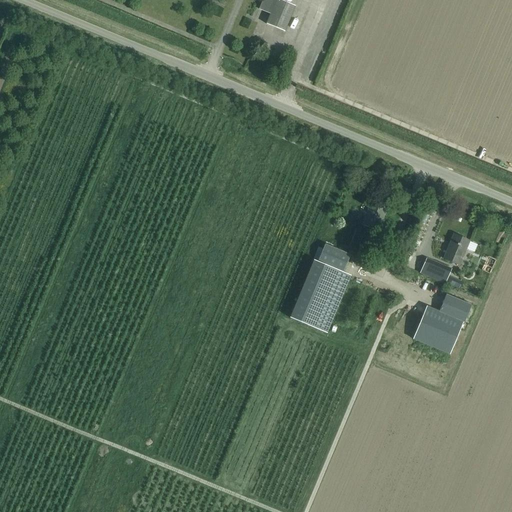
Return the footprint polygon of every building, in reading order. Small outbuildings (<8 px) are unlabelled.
[(283,31),(294,6),(279,0),(275,0),(275,3),(268,0),(261,0),(258,9),(270,14),(266,24),(283,31)] [(377,231),(387,207),(371,200),(361,225),(377,231)] [(459,265),(469,241),(453,234),(443,259),(459,265)] [(350,255),(324,244),(317,262),(342,272),(350,255)] [(400,252),(399,258),(407,260),(409,254),(400,252)] [(313,260),(289,318),(326,334),(350,276),(342,272),(317,262),(313,260)] [(438,312),(463,322),(464,322),(471,305),(445,294),(438,312)] [(449,356),(463,322),(438,312),(426,307),(412,341),(449,356)]
